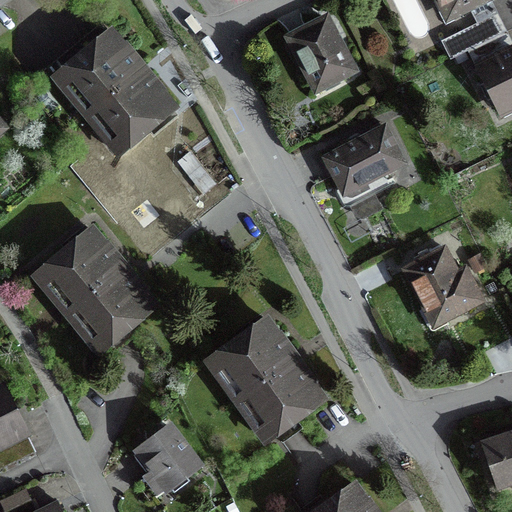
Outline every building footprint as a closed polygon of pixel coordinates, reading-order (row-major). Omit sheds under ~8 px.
[(440,43),(449,61),(467,52),(469,51),(501,35),(491,17),(496,14),(488,0),(437,0),(449,24),(454,21),(460,33),(440,43)] [(289,40),(315,91),(352,72),(325,20),(289,40)] [(160,95),(160,90),(127,49),(122,49),(108,33),(56,76),(57,76),(62,72),(80,93),(79,104),(80,104),(97,125),(108,127),(126,148),(120,153),(120,154),(173,111),(160,95)] [(511,52),(510,53),(501,35),(469,51),(467,52),(476,71),(479,69),(498,109),(511,102),(511,52)] [(382,174),(402,164),(383,129),(370,136),(369,135),(339,150),(340,152),(325,160),(353,215),(358,218),(363,217),(378,210),(371,195),(388,186),(382,174)] [(189,154),(177,163),(186,175),(198,166),(189,154)] [(141,292),(141,288),(107,247),(103,246),(89,230),(43,268),(44,269),(37,274),(38,274),(44,270),(61,291),(61,302),(78,322),(78,323),(89,324),(107,346),(101,350),(102,351),(108,346),(154,308),(141,292)] [(426,251),(417,255),(421,262),(404,271),(423,308),(427,306),(437,325),(480,302),(464,270),(456,274),(443,249),(429,256),(426,251)] [(256,413),(274,436),(323,402),(310,384),(311,380),(296,359),(281,338),(276,337),(264,320),(215,355),(231,378),(230,388),(246,411),(256,413)] [(0,447),(26,435),(2,387),(0,388),(0,447)] [(197,466),(168,428),(137,452),(166,490),(168,488),(173,494),(188,482),(184,476),(197,466)] [(511,433),(481,444),(496,489),(511,483),(511,433)] [(375,511),(369,503),(364,502),(352,485),(314,511),(375,511)] [(61,511),(57,503),(38,511),(35,511),(29,500),(4,511),(61,511)]
